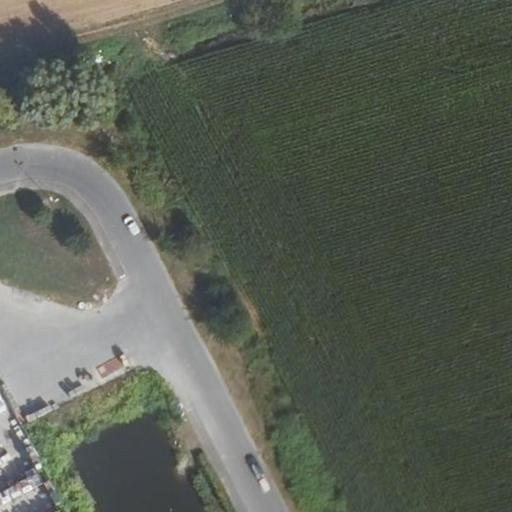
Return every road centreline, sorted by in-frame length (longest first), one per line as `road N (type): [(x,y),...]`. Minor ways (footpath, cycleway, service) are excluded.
road 1 (unclassified): [(264,511),(92,178),(43,159),(0,171)]
road 2 (track): [(0,79),(304,0)]
